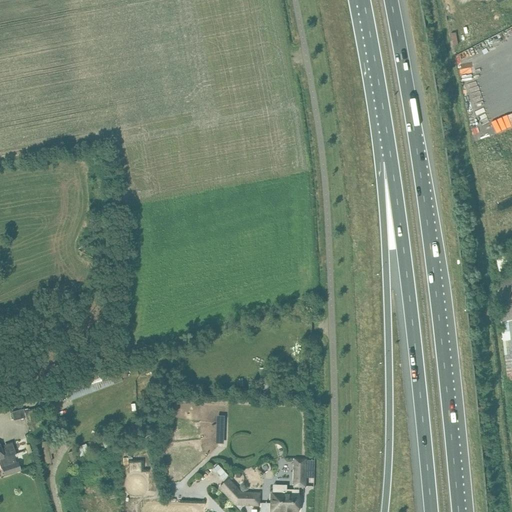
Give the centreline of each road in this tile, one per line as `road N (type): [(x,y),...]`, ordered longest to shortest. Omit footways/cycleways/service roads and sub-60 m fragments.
road 1 (motorway): [(458,511),(428,231),(390,0)]
road 2 (motorway): [(390,158),(432,511)]
road 3 (motorway): [(390,158),(384,511)]
road 4 (motorway): [(363,0),(390,158)]
